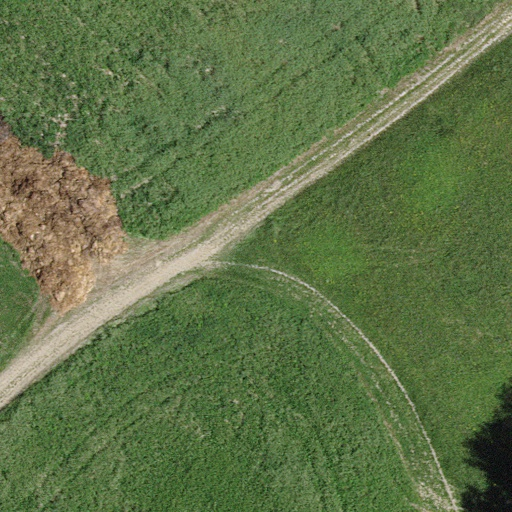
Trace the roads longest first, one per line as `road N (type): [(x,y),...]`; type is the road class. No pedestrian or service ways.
road 1 (track): [(198,255),(511,20)]
road 2 (track): [(198,255),(266,272),(334,319),(403,437),(431,511)]
road 3 (track): [(0,392),(36,358),(198,255)]
